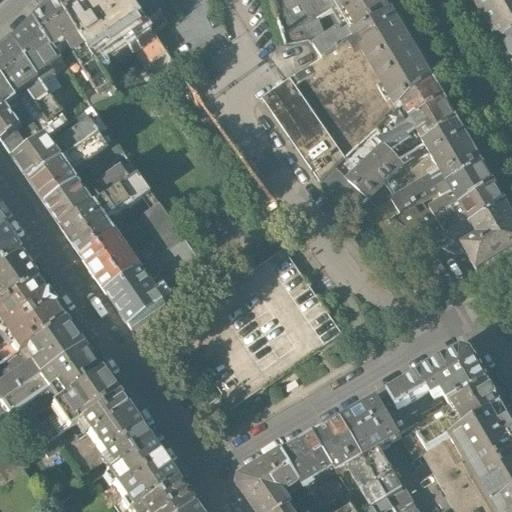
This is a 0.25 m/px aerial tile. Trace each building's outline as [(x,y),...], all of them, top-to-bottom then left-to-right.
[(36,22),(57,54),(70,48),(100,96),(111,86),(100,68),(58,0),(56,0),(50,5),(36,22)] [(58,0),(100,68),(132,49),(155,34),(133,0),(58,0)] [(152,0),(133,0),(155,34),(169,24),(152,0)] [(337,8),(332,0),(277,0),(273,3),(273,2),(271,3),(278,24),(278,23),(281,31),(304,27),(317,20),(337,8)] [(385,0),(332,0),(337,8),(350,29),(354,36),(393,13),(385,0)] [(511,0),(473,0),(499,44),(511,36),(511,0)] [(393,13),(354,36),(322,58),(296,77),(262,100),(320,184),(334,170),(357,149),(376,132),(401,108),(432,81),(393,13)] [(325,38),(317,20),(304,27),(281,31),(285,44),(309,39),(314,45),(325,38)] [(14,42),(44,85),(67,70),(57,54),(36,22),(20,37),(14,42)] [(325,38),(314,45),(322,58),(354,36),(350,29),(343,34),(336,30),(325,38)] [(155,34),(132,49),(145,68),(167,53),(155,34)] [(511,36),(499,44),(511,66),(511,36)] [(30,96),(49,123),(64,114),(44,85),(14,42),(9,47),(0,54),(0,72),(20,101),(30,96)] [(20,101),(0,72),(0,139),(5,146),(23,132),(8,110),(20,101)] [(432,81),(401,108),(410,123),(445,102),(432,81)] [(410,123),(415,131),(423,144),(458,124),(445,102),(410,123)] [(410,123),(401,108),(376,132),(382,140),(410,123)] [(30,183),(95,135),(83,121),(51,148),(43,138),(15,161),(27,178),(30,183)] [(382,140),(378,142),(385,149),(388,152),(409,139),(407,136),(415,131),(410,123),(382,140)] [(458,124),(423,144),(440,173),(371,214),(384,225),(392,220),(400,216),(413,208),(439,193),(483,167),(458,124)] [(382,140),(376,132),(357,149),(370,162),(385,149),(378,142),(382,140)] [(33,187),(46,206),(77,182),(69,172),(104,148),(95,135),(30,183),(33,187)] [(370,162),(348,183),(366,199),(402,165),(397,160),(396,161),(388,152),(385,149),(370,162)] [(57,223),(59,226),(133,172),(126,162),(83,193),(77,182),(46,206),(57,223)] [(483,167),(439,193),(444,202),(419,217),(413,208),(400,216),(392,220),(412,236),(495,188),(483,167)] [(384,225),(371,214),(361,204),(366,199),(348,183),(334,170),(320,184),(345,219),(376,233),(420,271),(424,266),(428,261),(384,225)] [(78,254),(81,258),(116,233),(107,220),(144,192),(133,172),(59,226),(62,230),(78,254)] [(412,236),(392,220),(384,225),(428,261),(432,256),(435,252),(431,247),(447,237),(444,233),(446,232),(451,241),(507,208),(495,188),(412,236)] [(139,217),(153,240),(171,225),(155,204),(139,217)] [(451,241),(439,248),(469,261),(473,267),(477,274),(511,253),(511,216),(507,208),(451,241)] [(132,257),(140,269),(180,239),(171,225),(153,240),(132,257)] [(1,230),(0,230),(0,267),(18,255),(5,238),(1,230)] [(130,278),(140,269),(132,257),(116,233),(81,258),(90,271),(94,277),(107,296),(130,278)] [(180,239),(140,269),(152,287),(174,268),(190,292),(206,279),(180,239)] [(174,326),(192,351),(229,403),(234,410),(320,350),(342,335),(317,301),(305,283),(299,273),(291,262),(283,251),(174,326)] [(0,303),(35,279),(21,261),(18,255),(0,267),(0,303)] [(121,317),(124,321),(146,303),(130,278),(107,296),(121,317)] [(35,279),(0,303),(0,328),(17,352),(26,346),(63,321),(49,300),(35,279)] [(63,321),(26,346),(35,359),(0,383),(0,401),(0,402),(81,347),(78,342),(63,321)] [(81,347),(0,402),(10,415),(53,385),(62,398),(99,373),(84,350),(81,347)] [(388,399),(403,428),(479,379),(485,391),(496,384),(488,369),(481,356),(475,355),(469,353),(388,399)] [(25,438),(34,451),(41,447),(55,438),(79,421),(115,396),(104,380),(99,373),(62,398),(52,406),(58,416),(25,438)] [(438,456),(511,413),(510,409),(496,384),(485,391),(451,414),(456,424),(429,439),(438,456)] [(112,469),(148,444),(132,420),(115,396),(79,421),(112,469)] [(408,493),(418,511),(443,511),(421,466),(408,439),(403,428),(388,399),(349,422),(345,424),(391,504),(408,493)] [(511,511),(511,413),(438,456),(431,461),(457,511),(511,511)] [(317,440),(340,476),(345,481),(355,473),(376,511),(379,511),(391,504),(345,424),(340,426),(317,440)] [(429,439),(424,429),(408,439),(421,466),(431,461),(438,456),(429,439)] [(55,438),(41,447),(49,458),(62,448),(55,438)] [(0,440),(0,482),(3,487),(23,473),(0,440)] [(285,458),(304,491),(310,501),(340,476),(317,440),(290,456),(285,458)] [(112,469),(106,473),(132,511),(174,481),(161,463),(148,444),(112,469)] [(285,458),(244,482),(255,498),(264,511),(294,511),(289,504),(304,491),(285,458)] [(182,511),(191,506),(186,499),(178,488),(174,481),(132,511),(130,511),(182,511)] [(418,511),(408,493),(391,504),(395,511),(418,511)]
